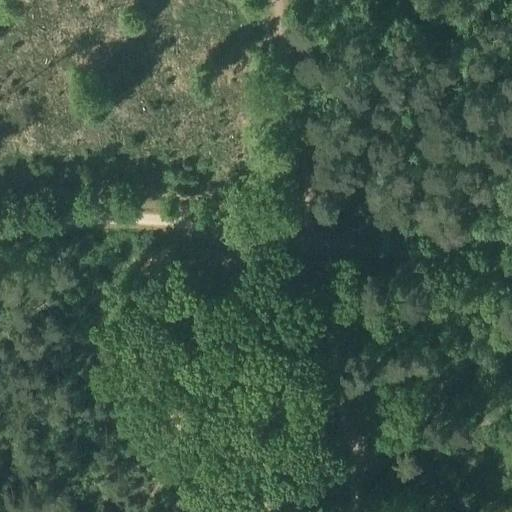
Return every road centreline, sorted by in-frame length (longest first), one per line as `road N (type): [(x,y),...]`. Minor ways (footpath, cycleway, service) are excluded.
road 1 (track): [(314,243),(110,213),(0,227)]
road 2 (track): [(314,243),(353,511)]
road 3 (track): [(314,243),(280,0)]
road 4 (track): [(511,271),(314,243)]
